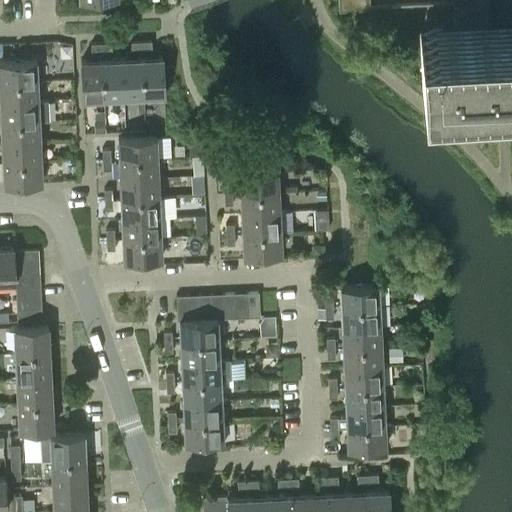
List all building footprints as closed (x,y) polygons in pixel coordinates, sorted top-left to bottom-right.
[(366,8),(365,0),(338,0),(339,9),(366,8)] [(489,0),(451,0),(453,25),(491,23),(489,0)] [(511,72),(511,27),(491,29),(491,23),(453,25),(453,31),(418,33),(421,77),(511,72)] [(131,49),(141,48),(141,40),(130,41),(131,49)] [(151,40),(141,40),(141,48),(152,48),(151,40)] [(91,51),(101,51),(101,42),(90,43),(91,51)] [(101,42),(101,51),(112,50),(111,42),(101,42)] [(142,56),(143,95),(164,94),(162,55),(142,56)] [(124,96),(143,95),(142,56),(122,57),(124,96)] [(104,97),(124,96),(122,57),(102,58),(104,97)] [(83,98),(104,97),(102,58),(81,60),(83,98)] [(0,81),(37,80),(36,59),(0,60),(0,81)] [(0,81),(0,101),(38,100),(37,80),(0,81)] [(39,120),(38,100),(0,101),(0,109),(1,122),(39,120)] [(1,122),(2,142),(40,140),(39,120),(1,122)] [(105,120),(95,120),(95,132),(105,132),(105,120)] [(117,137),(118,158),(157,156),(156,135),(117,137)] [(41,160),(40,140),(2,142),(3,162),(41,160)] [(202,154),(202,142),(189,143),(190,155),(202,154)] [(102,159),(111,158),(110,148),(102,148),(102,159)] [(202,155),(194,155),(195,167),(203,166),(202,155)] [(157,176),(157,156),(118,158),(119,178),(157,176)] [(111,169),(111,158),(102,159),(103,169),(111,169)] [(42,181),(41,160),(3,162),(3,183),(42,181)] [(239,172),(240,193),(278,191),(277,170),(239,172)] [(158,196),(157,176),(119,178),(120,198),(158,196)] [(224,193),(232,193),(232,183),(223,183),(224,193)] [(104,199),(112,198),(112,188),(104,188),(104,199)] [(316,190),(316,199),(326,198),(325,190),(316,190)] [(279,211),(278,191),(240,193),(241,213),(279,211)] [(232,203),(232,193),(224,193),(224,204),(232,203)] [(158,196),(120,198),(121,218),(159,216),(158,196)] [(113,209),(112,198),(104,199),(104,209),(113,209)] [(327,216),(326,209),(314,209),(315,217),(327,216)] [(241,213),(242,233),(280,231),(279,211),(241,213)] [(194,215),(195,225),(206,224),(205,214),(194,215)] [(160,236),(159,216),(121,218),(122,238),(160,236)] [(226,233),(234,233),(233,223),(225,223),(226,233)] [(106,239),(114,238),(114,228),(105,228),(106,239)] [(281,252),(280,231),(242,233),(243,254),(281,252)] [(202,233),(173,233),(173,251),(202,251),(202,233)] [(234,243),(234,233),(226,233),(226,244),(234,243)] [(160,236),(122,238),(123,259),(161,257),(160,236)] [(115,249),(114,238),(106,239),(106,249),(115,249)] [(321,252),(321,243),(314,243),(312,246),(312,252),(321,252)] [(14,246),(0,247),(0,282),(15,282),(15,273),(14,261),(14,249),(14,246)] [(39,248),(14,249),(14,261),(39,260),(39,248)] [(40,272),(39,260),(14,261),(15,273),(40,272)] [(40,272),(15,273),(15,282),(15,285),(40,283),(40,272)] [(41,295),(40,283),(15,285),(15,296),(41,295)] [(341,306),(379,305),(378,284),(340,285),(341,306)] [(248,317),(247,291),(235,292),(236,317),(248,317)] [(247,291),(248,317),(260,316),(259,291),(247,291)] [(217,318),(224,318),(223,292),(211,293),(212,318),(217,318)] [(224,318),(236,317),(235,292),(223,292),(224,318)] [(200,319),(212,318),(211,293),(199,294),(200,319)] [(179,320),(188,319),(187,294),(175,295),(177,320),(179,320)] [(188,319),(200,319),(199,294),(187,294),(188,319)] [(15,296),(16,308),(41,307),(41,295),(15,296)] [(324,307),(333,307),(332,296),(324,297),(324,307)] [(380,324),(379,305),(341,306),(342,326),(380,324)] [(42,319),(41,307),(16,308),(17,320),(42,319)] [(333,317),(333,307),(324,307),(325,318),(333,317)] [(8,311),(0,311),(0,321),(8,321),(8,311)] [(264,313),(264,334),(281,333),(280,312),(264,313)] [(180,341),(218,339),(217,318),(212,318),(200,319),(188,319),(179,320),(180,341)] [(343,346),(381,345),(380,324),(342,326),(343,346)] [(14,326),(15,352),(49,351),(48,325),(14,326)] [(163,341),(172,341),(171,330),(163,331),(163,341)] [(326,337),(326,347),(334,347),(334,336),(326,337)] [(219,359),(218,339),(180,341),(181,361),(219,359)] [(172,351),(172,341),(163,341),(164,352),(172,351)] [(264,347),(265,354),(276,353),(276,343),(269,343),(264,347)] [(382,364),(381,345),(343,346),(343,366),(382,364)] [(335,357),(334,347),(326,347),(326,358),(335,357)] [(50,376),(49,351),(15,352),(16,377),(50,376)] [(182,381),(220,379),(219,359),(181,361),(182,381)] [(344,386),(383,385),(382,364),(343,366),(344,386)] [(165,381),(174,381),(173,370),(165,371),(165,381)] [(50,376),(16,377),(17,403),(52,401),(50,376)] [(328,387),(336,387),(336,376),(327,377),(328,387)] [(221,399),(220,379),(182,381),(183,401),(221,399)] [(174,391),(174,381),(165,381),(166,392),(174,391)] [(384,404),(383,385),(344,386),(345,406),(384,404)] [(337,397),(336,387),(328,387),(328,398),(337,397)] [(184,421),(222,419),(221,399),(183,401),(184,421)] [(53,427),(52,401),(17,403),(19,429),(53,427)] [(384,425),(384,404),(345,406),(346,416),(329,417),(329,427),(338,427),(346,426),(384,425)] [(167,421),(176,421),(175,410),(167,411),(167,421)] [(223,440),(222,419),(184,421),(185,442),(223,440)] [(176,431),(176,421),(167,421),(168,432),(176,431)] [(384,425),(346,426),(347,447),(385,446),(384,425)] [(338,427),(329,427),(330,438),(338,437),(338,427)] [(50,433),(51,460),(85,458),(84,432),(50,433)] [(9,444),(10,461),(20,461),(19,444),(9,444)] [(86,483),(85,458),(51,460),(52,485),(86,483)] [(21,478),(20,461),(10,461),(11,479),(21,478)] [(367,474),(368,482),(378,481),(378,473),(367,474)] [(368,482),(367,474),(357,474),(357,482),(368,482)] [(328,484),(327,475),(317,476),(317,484),(328,484)] [(327,475),(328,484),(338,483),(338,475),(327,475)] [(288,486),(287,477),(277,478),(277,486),(288,486)] [(287,477),(288,486),(298,485),(298,477),(287,477)] [(248,488),(247,479),(237,480),(237,488),(248,488)] [(247,479),(248,488),(258,487),(258,479),(247,479)] [(52,485),(53,510),(87,508),(86,483),(52,485)] [(389,511),(389,489),(368,490),(368,511),(389,511)] [(348,491),(348,511),(368,511),(368,490),(348,491)] [(348,511),(348,491),(328,492),(328,511),(348,511)] [(308,511),(328,511),(328,492),(308,493),(308,511)] [(288,511),(308,511),(308,493),(288,494),(288,511)] [(22,494),(12,494),(13,511),(22,511),(22,494)] [(268,511),(288,511),(288,494),(268,495),(268,511)] [(202,496),(203,508),(227,507),(227,497),(227,495),(202,496)] [(248,511),(268,511),(268,495),(248,496),(248,511)] [(248,511),(248,496),(227,497),(227,507),(227,511),(248,511)]
